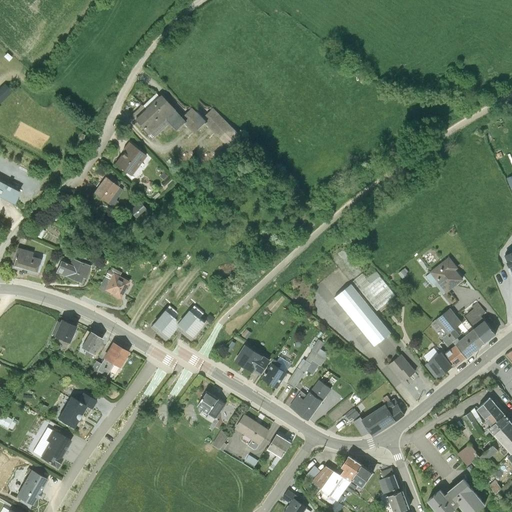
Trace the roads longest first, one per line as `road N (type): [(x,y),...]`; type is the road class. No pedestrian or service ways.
road 1 (unclassified): [(2,310),(17,259),(91,189),(158,66),(234,0)]
road 2 (tertiary): [(2,310),(81,327),(173,378)]
road 3 (tertiary): [(379,463),(511,357)]
road 4 (residential): [(173,378),(77,511)]
road 5 (tertiary): [(173,378),(303,462)]
